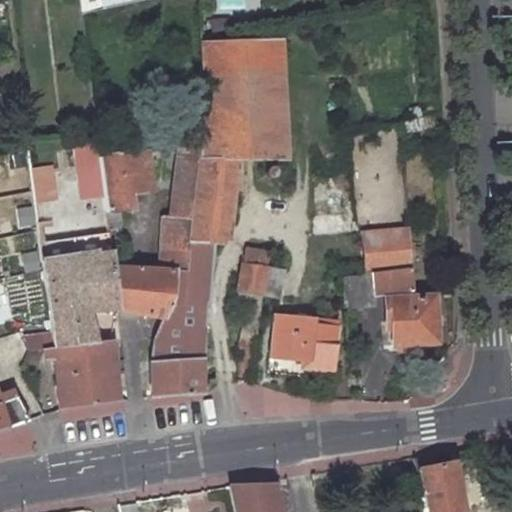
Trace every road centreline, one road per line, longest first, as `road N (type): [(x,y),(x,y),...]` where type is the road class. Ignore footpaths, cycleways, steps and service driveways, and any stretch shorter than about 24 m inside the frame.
road 1 (unclassified): [(0,487),(493,418)]
road 2 (unclassified): [(474,0),(493,418)]
road 3 (unknown): [(142,465),(126,346)]
